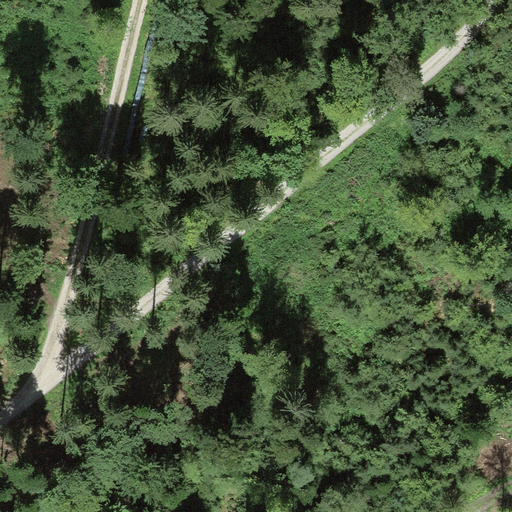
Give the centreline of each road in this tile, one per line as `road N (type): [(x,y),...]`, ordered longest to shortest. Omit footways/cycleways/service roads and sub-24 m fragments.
road 1 (track): [(0,420),(260,212),(490,0)]
road 2 (track): [(79,361),(135,0)]
